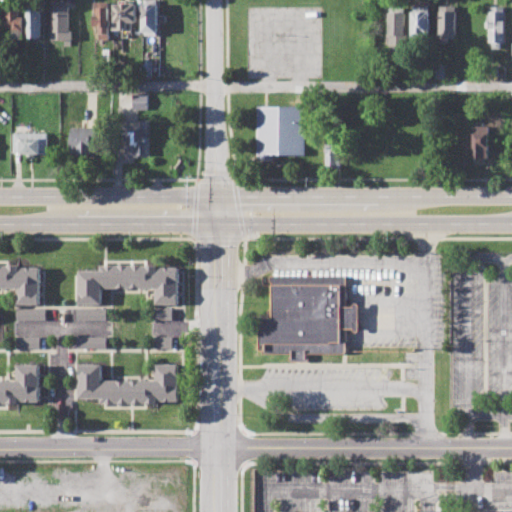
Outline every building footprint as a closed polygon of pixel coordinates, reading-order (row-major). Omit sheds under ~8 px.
[(114,4),(118,4),(118,0),(133,0),(133,3),(139,3),(140,21),(132,22),(132,29),(114,29),(114,4)] [(143,0),(158,1),(158,36),(143,36),(143,0)] [(50,2),(68,1),(69,29),(72,29),(73,39),(69,39),(69,45),(63,45),(63,37),(51,38),(50,2)] [(93,2),(108,1),(110,41),(98,41),(97,25),(94,25),(93,2)] [(8,5),(20,5),(20,15),(24,15),(24,38),(13,38),(13,26),(5,26),(5,15),(8,15),(8,5)] [(383,6),(407,5),(408,41),(392,42),(391,30),(384,30),(383,6)] [(413,5),(431,5),(432,37),(414,38),(413,5)] [(440,5),(457,5),(458,38),(451,38),(451,43),(441,43),(440,5)] [(489,5),(507,5),(509,42),(503,42),(503,48),(495,48),(494,41),(490,41),(489,5)] [(26,6),(41,6),(42,36),(27,37),(26,6)] [(141,60),(152,60),(152,76),(141,76),(141,60)] [(436,63),(449,63),(449,80),(436,80),(436,63)] [(495,65),(507,64),(507,79),(496,79),(495,65)] [(131,108),(147,109),(147,94),(132,93),(131,108)] [(256,107),(307,106),(308,153),(274,154),(274,161),(256,161),(256,107)] [(123,124),(140,123),(140,120),(148,120),(149,155),(128,156),(127,140),(124,140),(123,124)] [(474,125),(489,125),(489,162),(474,163),(474,125)] [(71,127),(98,126),(99,152),(96,152),(96,156),(87,156),(87,152),(71,153),(71,127)] [(14,132),(49,132),(49,153),(14,153),(14,132)] [(325,133),(344,133),(344,168),(325,168),(325,133)] [(0,264),(21,264),(21,267),(42,266),(43,303),(19,303),(19,287),(0,287),(0,264)] [(81,303),(81,270),(101,270),(101,265),(159,264),(159,267),(179,267),(180,303),(157,303),(156,288),(105,288),(105,303),(81,303)] [(260,352),(260,317),(275,317),(275,277),(348,276),(348,305),(360,305),(360,329),(348,329),(348,352),(308,352),(308,360),(292,360),(292,352),(260,352)] [(17,308),(47,308),(47,319),(17,319),(17,308)] [(78,308),(108,308),(108,320),(78,321),(78,308)] [(155,308),(174,308),(174,319),(155,319),(155,308)] [(17,336),(42,336),(42,348),(17,348),(17,336)] [(78,336),(108,336),(108,348),(78,349),(78,336)] [(156,336),(174,336),(174,347),(156,347),(156,336)] [(0,379),(18,379),(18,364),(41,364),(42,401),(0,401),(0,379)] [(80,397),(80,364),(104,364),(104,379),(157,379),(157,364),(180,364),(180,400),(101,401),(101,397),(80,397)]
